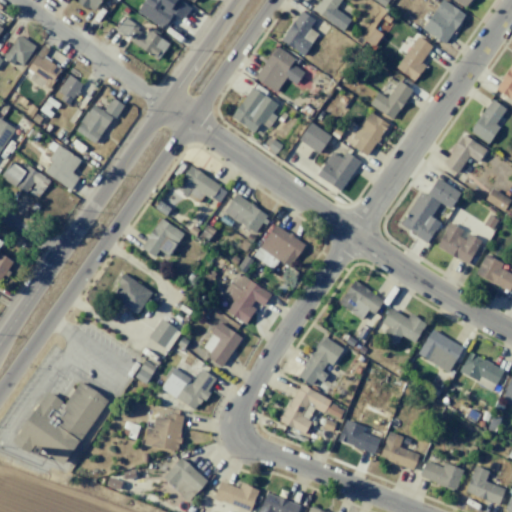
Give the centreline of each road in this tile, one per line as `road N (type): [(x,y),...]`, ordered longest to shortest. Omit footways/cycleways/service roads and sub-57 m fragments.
road 1 (residential): [(511,333),(352,235),(18,0)]
road 2 (residential): [(272,455),(253,449),(240,432),(248,392),(511,2)]
road 3 (secondary): [(0,385),(268,0)]
road 4 (secondary): [(236,0),(0,341)]
road 5 (residential): [(417,511),(272,455)]
